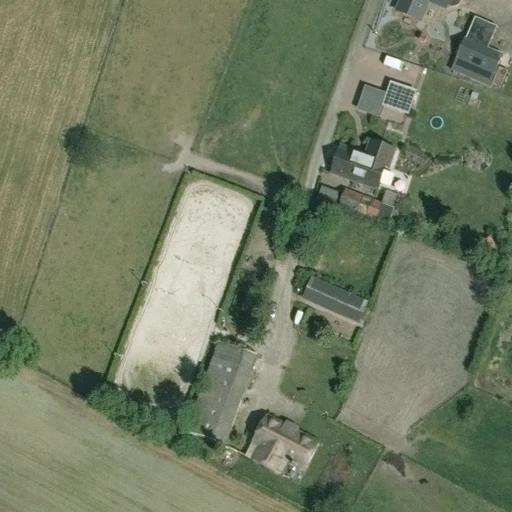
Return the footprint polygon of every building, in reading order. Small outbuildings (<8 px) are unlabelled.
[(402,0),(397,13),(418,22),(427,1),(445,10),(446,8),(451,9),(454,9),(459,7),(461,0),(402,0)] [(451,72),(489,89),(503,57),(487,50),(496,29),(475,19),(466,41),(465,40),(451,72)] [(416,93),(390,84),(382,109),(408,117),(416,93)] [(356,153),(339,147),(330,174),(377,190),(384,170),(389,171),(396,151),(368,142),(363,157),(356,155),(356,153)] [(394,210),(344,191),(338,208),(387,227),(394,210)] [(367,304),(311,279),(302,301),(358,325),(367,304)] [(226,450),(257,357),(217,343),(185,436),(226,450)] [(318,444),(266,417),(253,443),(261,447),(253,462),(278,475),(285,461),(304,471),(318,444)]
